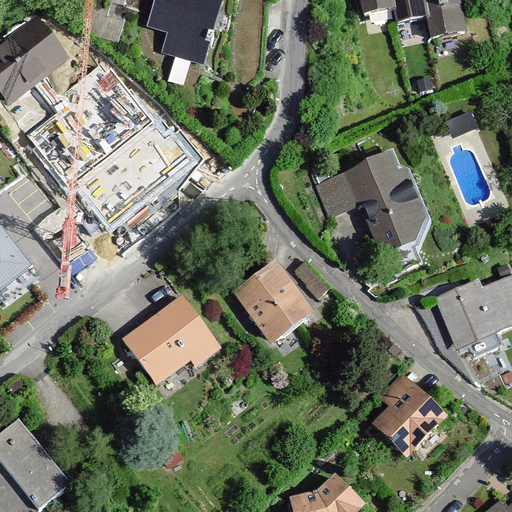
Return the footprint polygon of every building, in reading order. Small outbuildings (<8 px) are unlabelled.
[(224,0),(153,0),(147,19),(166,25),(158,50),(204,65),(224,0)] [(358,0),(361,12),(395,5),(398,23),(430,17),(434,39),(471,32),(464,0),(358,0)] [(36,9),(0,33),(0,97),(5,104),(71,57),(36,9)] [(388,147),(312,182),(348,263),(425,229),(388,147)] [(61,233),(77,253),(97,237),(81,217),(61,233)] [(0,225),(0,297),(35,269),(0,225)] [(273,256),(226,290),(266,345),(313,311),(273,256)] [(511,264),(511,263),(436,296),(458,347),(511,323),(511,264)] [(183,297),(121,338),(154,387),(216,346),(183,297)] [(451,418),(402,373),(363,415),(411,461),(451,418)] [(15,418),(0,428),(0,511),(32,511),(67,485),(15,418)] [(313,490),(286,494),(289,511),(360,511),(368,505),(335,474),(313,490)] [(511,511),(511,492),(487,511),(511,511)]
